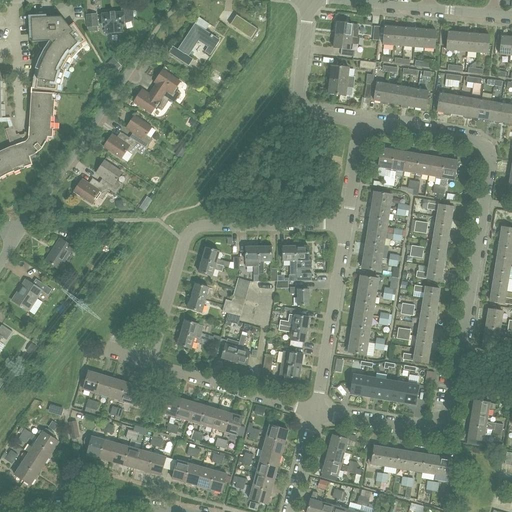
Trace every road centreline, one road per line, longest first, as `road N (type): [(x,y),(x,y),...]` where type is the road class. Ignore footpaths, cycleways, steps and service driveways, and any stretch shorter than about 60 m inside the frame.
road 1 (residential): [(146,361),(193,230),(346,221)]
road 2 (residential): [(26,223),(137,56)]
road 3 (residential): [(315,412),(346,221)]
road 4 (residential): [(454,385),(483,202)]
road 5 (residential): [(483,202),(485,144),(364,125)]
road 6 (residential): [(315,412),(146,361)]
road 7 (residential): [(315,412),(437,432),(447,424),(454,385)]
road 8 (residential): [(364,125),(297,103),(309,0)]
road 9 (residential): [(27,511),(157,510)]
